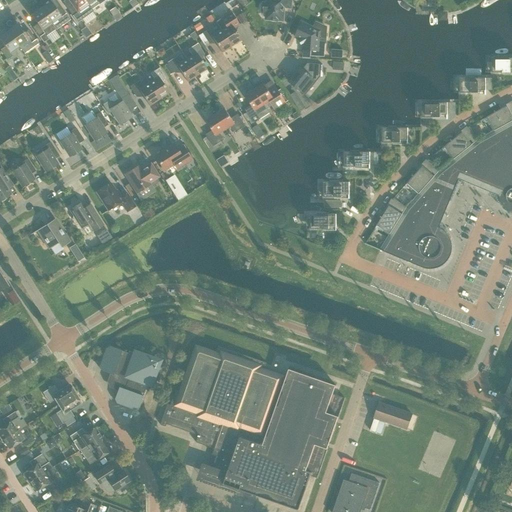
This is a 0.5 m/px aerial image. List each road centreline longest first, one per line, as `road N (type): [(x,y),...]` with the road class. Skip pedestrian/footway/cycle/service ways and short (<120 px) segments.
road 1 (residential): [(504,322),(345,255),(374,203),(417,153),(511,91)]
road 2 (unclassified): [(370,354),(174,289),(130,297),(63,339)]
road 3 (residential): [(0,222),(256,57)]
road 4 (residential): [(154,511),(148,475),(74,358)]
road 5 (residential): [(316,511),(370,354)]
